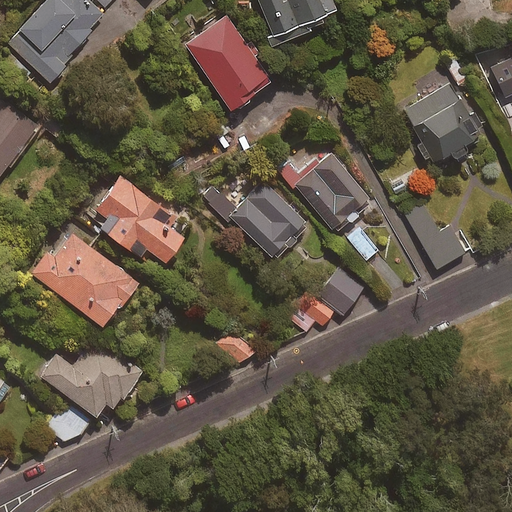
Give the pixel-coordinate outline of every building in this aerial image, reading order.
[(37,0),(2,36),(45,78),(67,55),(64,52),(102,13),(89,0),(37,0)] [(256,0),(271,39),(319,20),(315,10),(330,4),(328,0),(256,0)] [(268,83),(225,18),(183,47),(226,111),(268,83)] [(511,67),(509,69),(511,75),(511,97),(497,105),(511,135),(511,67)] [(450,157),(464,149),(461,143),(477,134),(450,86),(403,113),(430,161),(447,151),(450,157)] [(0,107),(0,167),(35,124),(6,100),(0,107)] [(289,187),(293,184),(331,230),(368,200),(328,151),(300,175),(284,156),(271,166),(289,187)] [(113,173),(90,205),(102,213),(95,223),(134,249),(139,241),(159,255),(176,230),(163,222),(170,212),(113,173)] [(304,221),(260,178),(235,204),(217,187),(208,196),(271,256),(304,221)] [(438,231),(422,203),(404,213),(434,266),(462,250),(448,225),(438,231)] [(376,248),(359,227),(346,237),(364,258),(376,248)] [(136,273),(92,241),(84,251),(57,231),(31,266),(99,316),(115,294),(118,296),(136,273)] [(305,287),(292,304),(320,325),(333,307),(341,313),(362,284),(334,264),(313,292),(305,287)] [(103,395),(109,399),(117,389),(122,392),(141,365),(94,332),(73,362),(55,349),(40,370),(94,408),(103,395)] [(253,349),(242,334),(226,345),(237,361),(253,349)] [(48,425),(64,437),(76,434),(89,416),(67,400),(48,425)] [(0,462),(8,451),(0,444),(0,462)]
